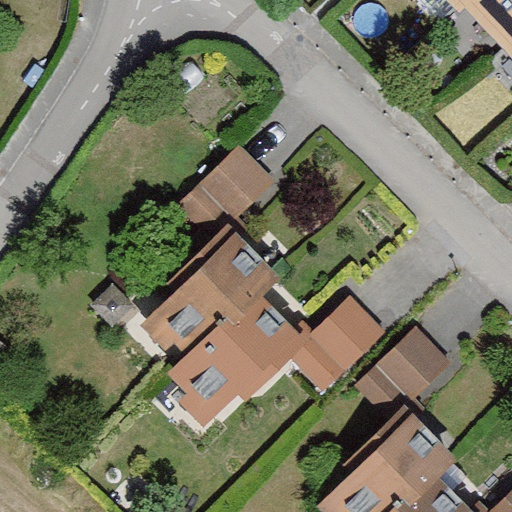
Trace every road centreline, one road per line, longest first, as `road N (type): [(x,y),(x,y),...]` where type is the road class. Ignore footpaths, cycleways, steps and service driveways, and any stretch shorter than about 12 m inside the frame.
road 1 (residential): [(230,0),(511,256)]
road 2 (residential): [(0,234),(150,0)]
